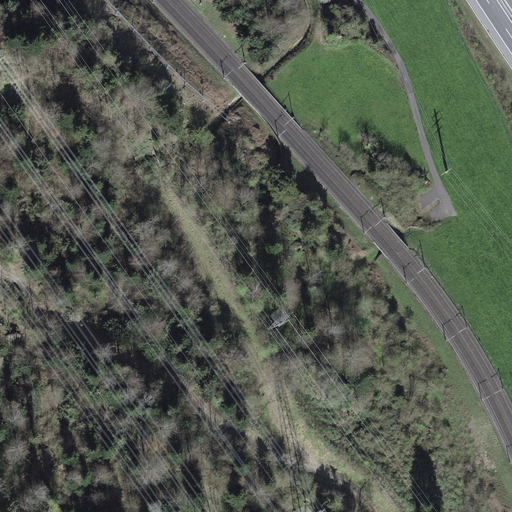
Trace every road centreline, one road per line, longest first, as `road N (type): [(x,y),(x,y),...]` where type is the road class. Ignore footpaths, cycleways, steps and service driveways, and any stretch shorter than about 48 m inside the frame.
road 1 (track): [(0,269),(61,319),(184,385),(222,423),(319,468)]
road 2 (track): [(164,200),(281,416),(319,468)]
road 3 (track): [(444,203),(403,73),(380,26),(354,0)]
